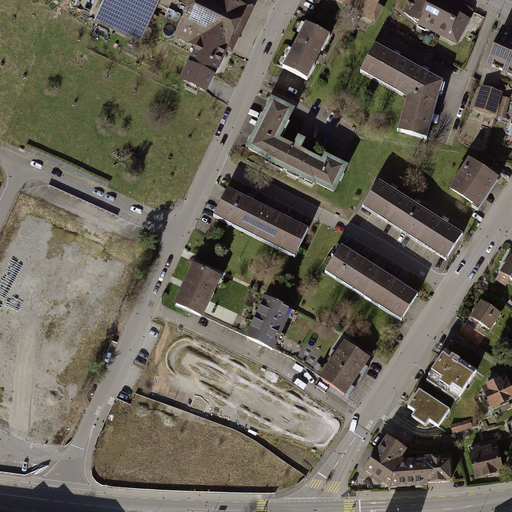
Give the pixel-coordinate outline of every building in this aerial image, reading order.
[(108,0),(97,27),(143,47),(164,0),(108,0)] [(228,60),(254,11),(232,0),(200,0),(182,37),(201,47),(190,68),(213,80),(224,58),(228,60)] [(336,0),(370,17),(378,0),(336,0)] [(413,0),(405,16),(422,25),(433,3),(427,0),(413,0)] [(421,28),(458,47),(477,11),(455,0),(435,0),(433,3),(422,25),(421,28)] [(304,28),(283,71),(307,83),(328,40),(304,28)] [(492,67),(511,75),(511,37),(507,35),(492,67)] [(399,132),(425,140),(432,118),(442,80),(423,70),(394,54),(376,45),(361,72),(409,97),(399,132)] [(487,88),(479,111),(498,118),(506,95),(487,88)] [(248,152),(333,194),(346,167),(327,158),(325,163),(282,142),(296,114),(273,102),(248,152)] [(470,161),(451,190),(480,208),(498,179),(470,161)] [(381,183),(365,207),(447,259),(462,235),(444,223),(416,206),(392,190),(381,183)] [(228,191),(215,217),(295,256),(308,230),(288,220),(248,201),(228,191)] [(0,420),(56,443),(133,249),(20,204),(0,254),(0,420)] [(341,247),(326,272),(401,319),(416,295),(395,281),(363,261),(341,247)] [(219,281),(193,269),(176,306),(202,318),(219,281)] [(264,303),(247,341),(274,353),(291,315),(264,303)] [(488,304),(477,321),(495,332),(506,315),(488,304)] [(346,347),(323,382),(347,398),(371,363),(346,347)] [(477,373),(447,354),(429,384),(459,402),(477,373)] [(511,388),(506,375),(482,385),(492,408),(511,399),(511,388)] [(434,438),(449,414),(418,395),(403,419),(434,438)] [(490,421),(493,429),(499,427),(496,419),(490,421)] [(454,429),(456,436),(475,431),(474,424),(454,429)] [(407,449),(387,435),(364,470),(392,488),(427,486),(427,482),(426,458),(401,459),(407,449)] [(498,445),(472,452),(479,480),(506,473),(498,445)] [(427,482),(452,480),(450,456),(426,458),(427,482)]
